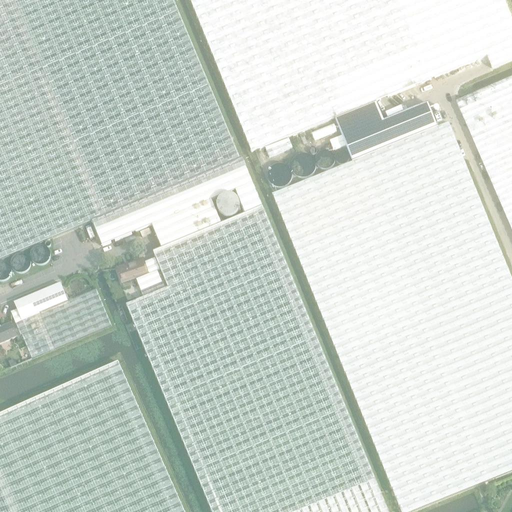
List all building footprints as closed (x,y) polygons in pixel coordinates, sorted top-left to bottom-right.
[(242,159),(239,160),(185,32),(171,0),(0,0),(0,260),(18,253),(84,226),(91,223),(94,231),(245,167),(242,159)] [(189,0),(252,152),(264,147),(265,149),(268,158),(292,149),(289,140),(288,138),(334,119),(376,102),(432,79),(487,57),(492,69),(511,61),(511,19),(504,0),(189,0)] [(511,78),(459,101),(511,226),(511,78)] [(376,102),(334,119),(341,137),(346,147),(353,164),(438,130),(428,105),(384,123),(383,119),(380,114),(376,102)] [(312,133),(316,141),(338,132),(334,124),(312,133)] [(353,164),(274,196),(401,511),(414,511),(511,472),(511,280),(450,125),(438,130),(353,164)] [(341,137),(330,142),(334,152),(346,147),(341,137)] [(334,161),(334,160),(333,157),(332,155),(330,153),(326,152),(323,152),(320,154),(318,157),(317,160),(318,163),(319,166),(322,168),(325,169),(328,168),(331,167),(333,164),(334,161)] [(313,167),(313,166),(313,162),(311,159),(308,157),(306,156),(304,155),(302,155),(300,156),(297,157),(296,158),(294,160),(293,162),(292,164),(292,166),(292,168),(293,170),(295,174),(298,176),(300,177),(302,177),(306,176),(310,174),(311,173),(313,170),(313,167)] [(291,176),(291,175),(291,171),(289,168),(286,165),(282,164),(278,165),(275,166),(274,167),(272,169),(271,171),(270,173),(270,175),(271,179),(271,180),(273,182),(276,185),(280,186),(284,185),(285,185),(288,183),(289,182),(290,180),(291,177),(291,176)] [(386,511),(359,445),(270,231),(272,231),(245,167),(94,231),(101,248),(102,247),(153,226),(163,250),(154,254),(157,262),(157,264),(153,266),(154,271),(148,274),(136,279),(143,298),(126,306),(211,511),(386,511)] [(149,230),(140,233),(142,238),(151,235),(149,230)] [(148,274),(143,260),(117,269),(122,283),(136,279),(148,274)] [(14,303),(17,310),(22,322),(67,302),(59,284),(14,303)] [(67,302),(22,322),(17,310),(11,313),(20,337),(22,336),(32,360),(111,326),(96,291),(67,302)] [(0,345),(17,338),(12,324),(1,329),(0,327),(0,345)] [(186,511),(119,361),(0,413),(0,511),(186,511)]
